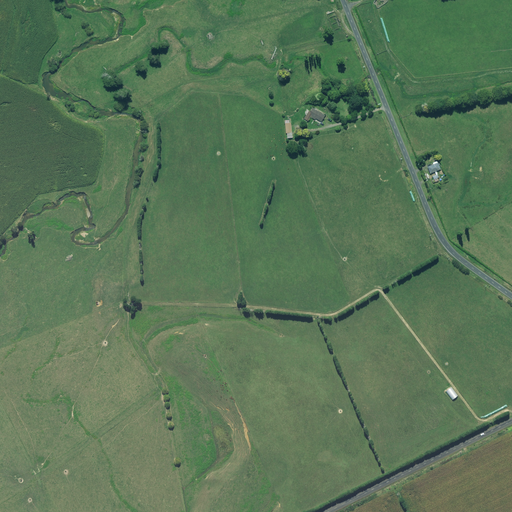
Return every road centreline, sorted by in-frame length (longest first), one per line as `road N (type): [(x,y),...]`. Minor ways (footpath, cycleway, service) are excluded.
road 1 (unclassified): [(342,0),(441,238),(511,296)]
road 2 (unclassified): [(327,511),(511,421)]
